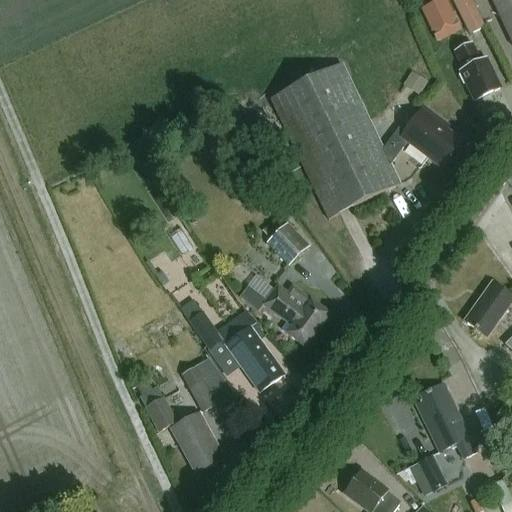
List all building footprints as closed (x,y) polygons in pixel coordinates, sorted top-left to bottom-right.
[(485,30),(469,0),(454,0),(452,1),(470,38),(485,30)] [(511,0),(490,0),(511,45),(511,0)] [(474,104),(501,91),(486,61),(481,63),(472,45),(454,54),(463,72),(459,74),(474,104)] [(342,67),(270,102),(329,222),(400,187),(391,168),(407,145),(441,170),(462,143),(447,132),(449,128),(424,109),(412,125),(406,121),(383,152),(342,67)] [(289,269),(309,249),(287,226),(267,245),(289,269)] [(511,305),(511,299),(492,285),(464,324),(487,340),(511,305)] [(305,350),(330,317),(311,303),(306,310),(278,288),(263,307),(291,329),(286,336),(305,350)] [(171,310),(116,343),(129,365),(164,344),(159,335),(179,323),(171,310)] [(222,345),(203,316),(191,325),(210,353),(222,345)] [(259,396),(284,378),(251,331),(226,348),(259,396)] [(182,377),(189,391),(203,415),(217,407),(235,397),(211,360),(182,377)] [(478,456),(444,387),(420,399),(423,405),(416,408),(439,455),(456,447),(464,463),(478,456)] [(159,435),(176,425),(163,402),(146,411),(159,435)] [(197,477),(224,462),(199,417),(172,432),(197,477)] [(449,485),(435,457),(412,469),(425,496),(449,485)] [(361,474),(344,496),(366,511),(395,511),(401,505),(387,495),(388,494),(361,474)] [(503,484),(492,489),(502,511),(511,511),(511,477),(508,479),(503,484)] [(423,511),(416,503),(406,511),(423,511)]
